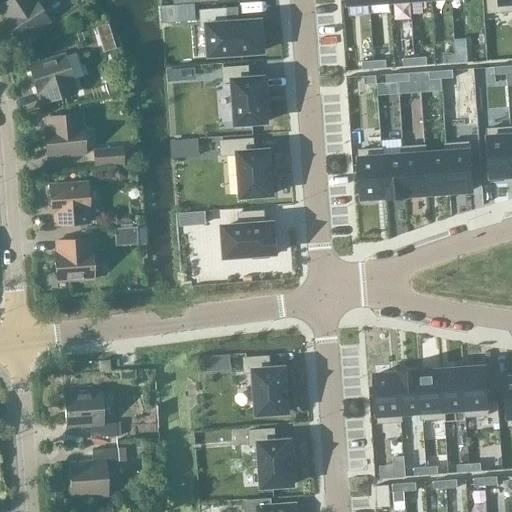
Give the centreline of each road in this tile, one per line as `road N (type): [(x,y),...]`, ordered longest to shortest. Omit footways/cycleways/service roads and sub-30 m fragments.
road 1 (residential): [(17,341),(321,300)]
road 2 (residential): [(300,0),(321,300)]
road 3 (residential): [(0,104),(17,341)]
road 4 (residential): [(321,300),(338,511)]
road 5 (residential): [(511,229),(321,300)]
road 6 (residential): [(511,318),(321,300)]
road 7 (residential): [(28,511),(17,341)]
